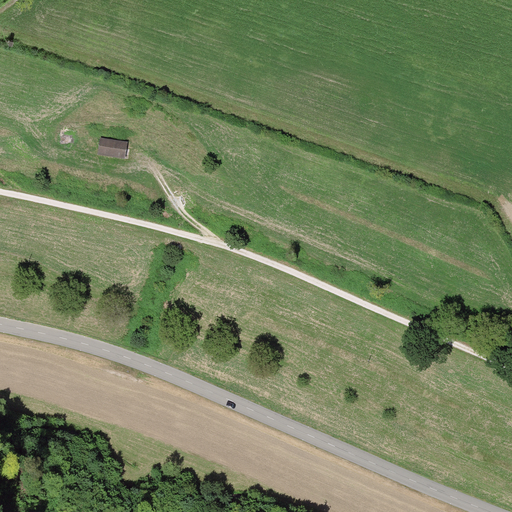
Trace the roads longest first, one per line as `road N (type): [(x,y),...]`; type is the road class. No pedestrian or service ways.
road 1 (track): [(511,370),(232,247),(0,193)]
road 2 (tertiary): [(486,511),(144,366),(0,325)]
road 3 (track): [(232,247),(179,210),(150,166),(93,162),(74,143)]
